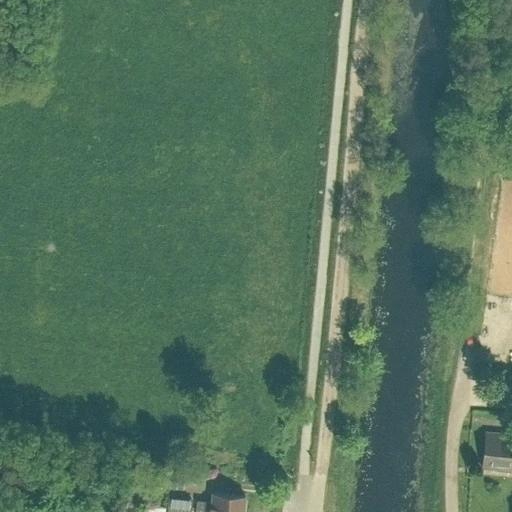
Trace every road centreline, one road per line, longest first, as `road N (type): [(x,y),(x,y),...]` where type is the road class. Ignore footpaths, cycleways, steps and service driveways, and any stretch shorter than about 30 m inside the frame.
road 1 (track): [(365,0),(323,471),(310,499)]
road 2 (track): [(454,511),(451,440),(463,405),(479,160)]
